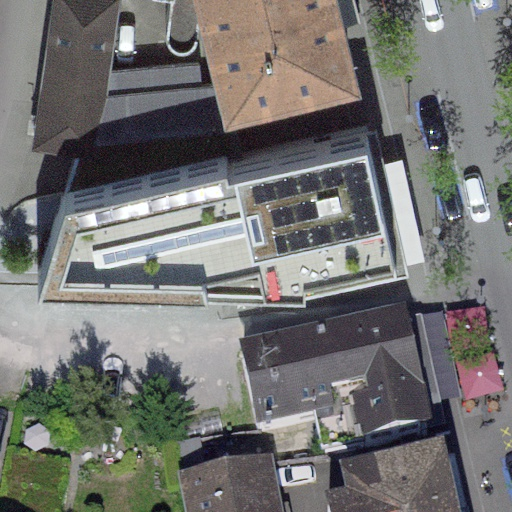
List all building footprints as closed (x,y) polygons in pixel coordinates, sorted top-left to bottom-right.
[(132,0),(53,0),(38,111),(115,121),(132,0)] [(351,71),(334,0),(210,0),(235,99),(351,71)] [(239,127),(242,143),(333,124),(330,108),(239,127)] [(399,262),(369,126),(243,153),(238,124),(83,137),(40,280),(306,284),(399,262)] [(237,371),(249,431),(346,411),(355,451),(420,438),(399,337),(237,371)] [(354,511),(471,511),(459,443),(345,465),(354,511)] [(286,511),(277,460),(177,478),(182,511),(286,511)]
